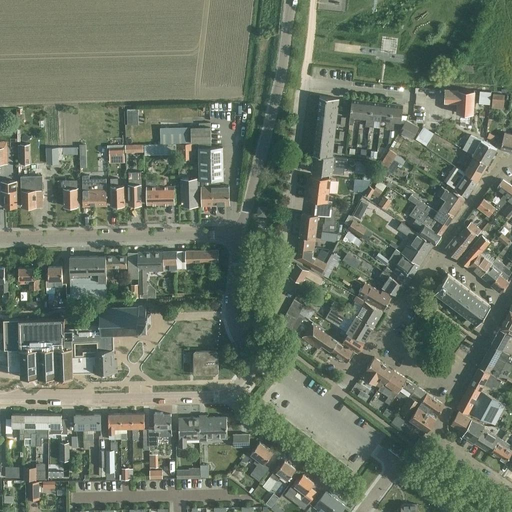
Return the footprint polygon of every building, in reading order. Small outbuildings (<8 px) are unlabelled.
[(423,95),(435,95),(435,82),(423,82),(423,95)] [(477,98),(489,99),(489,86),(478,85),(477,98)] [(472,113),(473,90),(444,88),(443,101),(457,102),(456,113),(459,113),(459,127),(471,127),(471,113),(472,113)] [(504,94),(493,93),(492,101),(503,102),(504,94)] [(336,106),(337,98),(319,96),(318,104),(336,106)] [(359,118),(361,101),(351,99),(348,124),(352,125),(353,117),(359,118)] [(369,127),(371,102),(361,101),(359,118),(365,118),(365,126),(369,127)] [(379,120),(381,103),(371,102),(369,127),(371,127),(372,127),(373,119),(379,120)] [(389,129),(391,104),(381,103),(379,120),(385,120),(384,129),(389,129)] [(335,114),(336,106),(318,104),(317,112),(335,114)] [(400,122),(402,105),(391,104),(389,129),(390,129),(392,130),(393,121),(400,122)] [(127,116),(137,116),(137,108),(127,108),(127,116)] [(335,121),(335,114),(317,112),(316,119),(335,121)] [(334,128),(335,121),(316,119),(315,126),(334,128)] [(418,126),(405,119),(399,131),(411,138),(418,126)] [(191,127),(191,126),(160,127),(160,143),(198,142),(199,179),(199,180),(201,180),(202,189),(202,205),(229,204),(229,185),(219,185),(219,179),(223,179),(223,146),(211,147),(210,126),(199,126),(191,127)] [(333,135),(334,128),(315,126),(315,132),(333,135)] [(332,142),(333,135),(315,132),(314,139),(332,142)] [(511,151),(511,134),(504,132),(500,148),(511,151)] [(468,143),(464,150),(487,163),(496,149),(487,143),(470,135),(466,142),(468,143)] [(331,149),(332,142),(314,139),(313,147),(331,149)] [(30,143),(20,144),(20,163),(28,163),(30,163),(30,143)] [(176,144),(144,144),(144,152),(176,151),(176,144)] [(193,144),(178,144),(178,160),(189,160),(189,150),(193,150),(193,144)] [(46,146),(46,158),(47,162),(58,162),(58,146),(46,146)] [(110,155),(124,155),(124,147),(110,147),(110,155)] [(331,156),(331,149),(313,147),(312,154),(313,154),(331,156)] [(387,167),(396,153),(389,149),(381,162),(387,167)] [(33,163),(44,163),(43,153),(33,153),(33,163)] [(346,167),(347,158),(331,156),(313,154),(311,172),(331,174),(331,172),(343,174),(344,167),(346,167)] [(471,159),(464,155),(461,159),(482,172),(487,164),(487,163),(478,158),(473,155),(471,159)] [(482,172),(461,159),(459,162),(466,167),(463,171),(464,171),(477,180),(482,172)] [(43,205),(42,175),(41,175),(41,168),(39,169),(39,163),(30,163),(28,163),(28,175),(21,175),(22,206),(43,205)] [(380,167),(376,174),(385,180),(390,173),(380,167)] [(128,184),(129,204),(142,204),(140,171),(133,171),(133,178),(128,178),(128,184)] [(477,180),(464,171),(463,171),(465,173),(462,178),(453,172),(446,183),(455,189),(454,189),(466,197),(477,180)] [(82,175),(83,205),(107,204),(106,178),(89,179),(89,174),(82,175)] [(307,199),(313,199),(312,207),(331,209),(332,202),(326,201),(329,178),(310,176),(307,199)] [(111,185),(111,204),(125,204),(124,185),(118,185),(118,178),(111,178),(111,185)] [(197,189),(202,189),(201,180),(199,180),(199,179),(197,180),(197,178),(181,178),(182,205),(198,205),(197,189)] [(77,179),(64,180),(64,205),(78,205),(78,187),(77,187),(77,179)] [(164,186),(164,179),(146,180),(147,204),(175,203),(174,185),(164,186)] [(364,192),(371,181),(355,179),(354,191),(362,192),(364,192)] [(507,199),(511,192),(511,186),(502,179),(497,188),(505,193),(500,199),(495,195),(492,200),(497,204),(497,203),(502,206),(507,199)] [(4,189),(5,206),(17,206),(16,180),(1,180),(1,189),(4,189)] [(374,189),(369,186),(364,193),(369,196),(372,192),(374,189)] [(374,189),(372,192),(378,196),(382,190),(375,186),(374,189)] [(465,199),(464,199),(451,191),(450,192),(442,186),(437,193),(445,199),(440,206),(439,206),(440,207),(440,206),(454,215),(465,199)] [(384,196),(379,203),(385,208),(390,200),(384,196)] [(483,198),(478,206),(490,214),(492,211),(496,213),(500,207),(497,204),(496,206),(483,198)] [(436,212),(427,206),(419,200),(416,204),(424,209),(424,210),(433,216),(447,225),(453,216),(454,215),(440,206),(440,207),(439,206),(436,212)] [(511,203),(511,202),(503,212),(509,218),(511,214),(511,203)] [(424,210),(424,209),(416,204),(409,214),(415,218),(415,217),(422,222),(426,225),(441,234),(447,225),(433,216),(424,210)] [(265,215),(266,208),(259,207),(258,214),(265,215)] [(315,229),(317,215),(330,217),(331,209),(312,207),(311,214),(301,213),(299,235),(310,237),(311,229),(315,229)] [(357,208),(353,215),(360,219),(363,214),(362,211),(357,208)] [(415,217),(415,218),(412,222),(421,228),(418,233),(434,243),(434,244),(441,234),(426,225),(422,222),(415,217)] [(361,236),(366,228),(353,219),(348,226),(361,236)] [(434,243),(418,233),(401,221),(397,227),(408,235),(412,237),(408,242),(426,254),(432,245),(434,243)] [(457,259),(477,235),(481,230),(470,222),(466,227),(465,226),(456,239),(454,237),(445,248),(457,259)] [(313,250),(315,229),(311,229),(310,237),(299,235),(297,258),(310,265),(311,269),(320,274),(326,263),(312,256),(313,250)] [(348,230),(344,235),(358,245),(362,240),(348,230)] [(337,242),(338,233),(322,231),(321,240),(337,242)] [(498,237),(507,244),(511,240),(505,235),(502,232),(498,237)] [(483,248),(489,241),(481,234),(460,258),(468,265),(483,248)] [(489,241),(483,248),(468,265),(481,276),(491,262),(479,253),(489,241)] [(426,254),(408,242),(401,252),(397,249),(396,249),(419,264),(426,254)] [(218,249),(177,250),(177,268),(185,268),(186,268),(186,262),(219,262),(218,249)] [(419,264),(396,249),(389,259),(390,259),(397,264),(412,274),(419,264)] [(164,270),(163,264),(163,262),(164,262),(163,250),(138,251),(139,277),(139,293),(147,293),(146,270),(164,270)] [(177,268),(177,250),(163,250),(164,262),(163,262),(163,264),(177,264),(177,268)] [(329,250),(326,259),(334,261),(336,252),(329,250)] [(139,277),(138,251),(128,251),(128,273),(128,277),(139,277)] [(386,264),(390,259),(389,259),(379,251),(375,256),(386,264)] [(106,275),(106,255),(86,256),(87,298),(107,297),(106,275)] [(126,255),(106,255),(106,275),(113,275),(113,267),(126,267),(126,255)] [(87,298),(86,256),(70,256),(71,293),(67,293),(67,307),(75,307),(75,298),(87,298)] [(356,256),(350,264),(356,268),(361,260),(356,256)] [(506,265),(496,257),(494,259),(492,262),(491,262),(481,276),(489,282),(491,284),(502,269),(502,270),(506,265)] [(324,278),(297,263),(290,276),(301,282),(305,275),(321,284),(324,278)] [(412,274),(397,264),(393,270),(387,266),(383,271),(405,285),(412,274)] [(26,283),(30,283),(30,288),(41,288),(40,278),(34,278),(34,266),(19,266),(19,279),(26,278),(26,283)] [(47,293),(55,292),(54,286),(63,286),(62,266),(48,266),(49,273),(46,273),(47,293)] [(0,282),(0,291),(8,290),(8,280),(5,280),(5,267),(0,267),(0,282)] [(500,292),(508,281),(506,279),(509,275),(502,270),(502,269),(491,284),(493,286),(500,292)] [(405,285),(383,271),(382,271),(380,275),(386,279),(382,286),(398,295),(405,285)] [(447,273),(442,281),(434,291),(477,324),(490,306),(447,273)] [(384,310),(393,294),(383,288),(381,292),(364,282),(357,294),(384,310)] [(316,292),(300,283),(297,289),(313,298),(316,292)] [(349,283),(347,288),(355,292),(358,287),(349,283)] [(364,300),(364,301),(355,296),(353,300),(361,305),(356,314),(373,325),(382,311),(364,300)] [(307,310),(302,306),(303,304),(294,299),(280,323),(294,331),(304,316),(307,310)] [(90,326),(91,334),(100,333),(108,333),(108,332),(113,332),(114,333),(115,333),(115,332),(120,332),(120,333),(121,332),(121,331),(126,331),(126,332),(128,332),(128,331),(133,331),(133,332),(147,332),(146,323),(151,323),(151,314),(146,314),(146,305),(132,305),(132,306),(127,306),(127,305),(125,305),(125,306),(121,306),(121,305),(119,305),(119,306),(114,307),(114,305),(113,305),(113,307),(107,307),(107,306),(93,306),(94,313),(90,313),(88,316),(88,324),(90,326)] [(344,316),(330,307),(325,317),(342,328),(343,327),(346,330),(364,341),(373,325),(356,314),(348,310),(344,316)] [(511,310),(509,309),(501,326),(511,332),(511,310)] [(313,322),(304,316),(294,331),(300,336),(318,348),(321,344),(346,361),(353,351),(311,323),(313,322)] [(64,317),(5,320),(6,348),(9,348),(10,370),(31,370),(31,365),(46,365),(46,372),(96,370),(95,349),(83,350),(83,353),(75,354),(75,341),(97,340),(98,349),(100,349),(113,349),(114,349),(113,332),(108,332),(108,333),(100,333),(91,334),(90,326),(65,327),(64,317)] [(358,351),(364,341),(346,330),(343,327),(342,328),(340,332),(346,336),(343,342),(356,350),(358,351)] [(511,334),(500,328),(491,343),(511,354),(511,351),(511,334)] [(511,354),(491,343),(486,352),(479,365),(498,375),(506,359),(511,362),(511,354)] [(113,349),(100,349),(96,349),(95,349),(96,370),(95,372),(117,371),(117,359),(113,359),(113,349)] [(193,369),(198,369),(198,374),(213,375),(213,370),(218,370),(218,355),(213,355),(213,350),(198,349),(198,354),(193,354),(193,369)] [(385,382),(394,370),(374,356),(364,371),(364,372),(363,375),(380,386),(384,381),(385,382)] [(499,379),(479,366),(469,384),(480,390),(482,385),(490,388),(491,385),(496,387),(499,379)] [(397,392),(407,379),(394,370),(385,382),(384,381),(380,386),(378,389),(388,396),(385,401),(389,403),(396,392),(397,392)] [(403,405),(416,385),(407,379),(397,392),(407,399),(403,405)] [(490,421),(498,405),(500,401),(479,390),(480,390),(469,384),(457,407),(469,414),(470,412),(490,421)] [(427,430),(444,404),(416,385),(403,405),(399,410),(427,430)] [(468,439),(479,423),(470,419),(457,411),(450,424),(463,431),(462,435),(468,439)] [(24,426),(24,412),(12,412),(12,418),(6,417),(6,434),(12,434),(12,425),(19,426),(19,439),(24,439),(24,436),(24,426)] [(36,444),(37,413),(24,412),(24,426),(24,436),(31,436),(31,444),(36,444)] [(109,438),(115,438),(115,427),(120,427),(121,427),(121,412),(108,413),(109,438)] [(132,412),(121,412),(121,427),(120,427),(121,438),(126,437),(126,426),(132,426),(133,426),(132,412)] [(133,438),(138,437),(138,426),(144,426),(144,412),(132,412),(133,426),(132,426),(133,438)] [(155,426),(149,426),(149,429),(149,445),(158,445),(158,435),(171,435),(171,414),(163,414),(163,412),(155,412),(155,426)] [(402,416),(397,412),(391,422),(396,425),(402,416)] [(48,432),(49,413),(37,413),(36,444),(41,444),(41,436),(48,436),(48,432)] [(67,432),(67,418),(61,418),(61,413),(49,413),(48,432),(67,432)] [(89,448),(88,413),(75,413),(76,427),(84,427),(84,448),(89,448)] [(100,413),(88,413),(89,448),(89,440),(93,439),(93,427),(101,426),(100,413)] [(206,428),(206,416),(179,417),(179,446),(186,446),(186,438),(200,438),(200,428),(206,428)] [(226,416),(206,416),(206,428),(200,428),(200,438),(200,440),(207,440),(207,438),(227,437),(226,416)] [(484,425),(479,423),(468,439),(490,453),(498,439),(499,438),(482,427),(484,425)] [(504,437),(510,429),(505,426),(500,433),(504,437)] [(239,433),(239,434),(233,434),(233,446),(249,445),(249,433),(239,433)] [(500,441),(498,439),(490,453),(505,462),(511,451),(499,442),(500,441)] [(69,459),(69,441),(61,441),(61,459),(69,459)] [(259,480),(262,475),(269,467),(264,463),(273,451),(259,441),(250,453),(256,457),(253,461),(257,464),(253,468),(250,473),(259,480)] [(105,450),(106,472),(114,471),(114,450),(105,450)] [(263,484),(262,485),(268,490),(277,479),(281,474),(287,478),(295,468),(284,459),(280,465),(278,464),(270,474),(266,480),(263,484)] [(201,477),(209,477),(209,472),(208,464),(200,464),(201,468),(201,472),(201,477)] [(5,477),(23,477),(24,466),(5,465),(5,477)] [(35,478),(36,466),(24,466),(23,477),(23,478),(35,478)] [(177,478),(201,477),(201,472),(201,468),(189,468),(189,469),(177,469),(177,478)] [(45,469),(36,469),(36,478),(45,478),(45,469)] [(150,478),(162,478),(162,469),(150,470),(150,478)] [(316,491),(310,487),(313,482),(302,473),(298,479),(297,478),(285,493),(291,498),(297,490),(303,495),(301,498),(307,503),(316,491)] [(38,496),(37,480),(27,481),(28,497),(38,496)] [(314,506),(318,509),(321,506),(328,511),(339,511),(345,505),(326,491),(314,506)]
